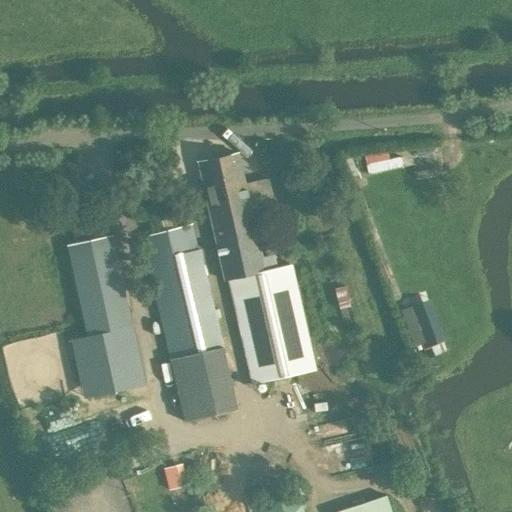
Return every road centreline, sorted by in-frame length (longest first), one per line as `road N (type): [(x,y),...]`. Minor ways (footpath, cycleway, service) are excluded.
road 1 (unclassified): [(0,147),(511,111)]
road 2 (track): [(415,511),(403,479),(251,414),(185,134)]
